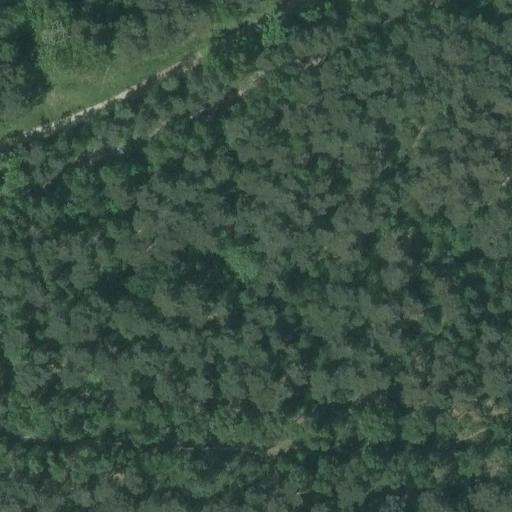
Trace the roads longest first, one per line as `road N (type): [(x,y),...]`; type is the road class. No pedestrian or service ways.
road 1 (unclassified): [(471,0),(0,222)]
road 2 (track): [(0,429),(257,445),(246,511)]
road 3 (track): [(511,442),(257,445)]
